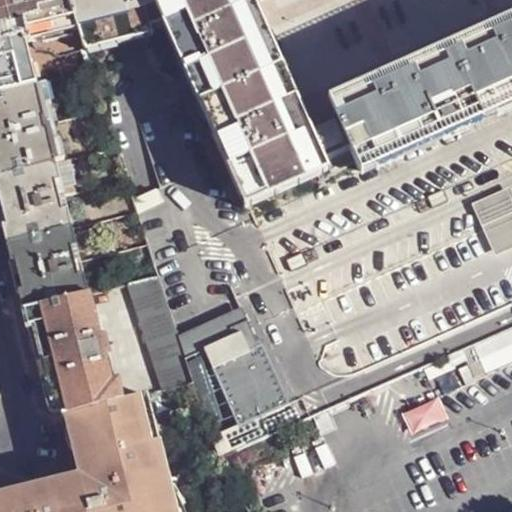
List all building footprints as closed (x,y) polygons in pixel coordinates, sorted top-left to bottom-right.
[(0,0),(0,94),(36,85),(46,83),(92,71),(84,47),(79,30),(68,0),(0,0)] [(236,164),(250,197),(323,164),(322,162),(307,130),(279,65),(266,37),(249,0),(68,0),(79,30),(84,47),(116,40),(150,31),(173,26),(177,35),(177,37),(192,69),(193,71),(205,99),(207,100),(220,130),(221,132),(235,163),(236,164)] [(279,65),(307,130),(337,117),(334,109),(511,28),(511,0),(249,0),(266,37),(279,65)] [(194,380),(219,458),(377,388),(368,368),(511,303),(511,101),(361,171),(351,149),(322,162),(323,164),(250,197),(236,164),(235,163),(221,132),(220,130),(207,100),(205,99),(193,71),(192,69),(177,37),(177,35),(173,26),(150,31),(116,40),(84,47),(92,71),(117,147),(136,201),(139,212),(160,275),(194,380)] [(351,149),(361,171),(511,101),(511,28),(334,109),(337,117),(307,130),(322,162),(351,149)] [(0,94),(0,177),(57,164),(65,161),(59,140),(56,141),(46,105),(50,103),(46,83),(36,85),(0,94)] [(4,227),(8,244),(72,228),(68,210),(63,211),(57,184),(61,183),(57,164),(0,177),(0,197),(1,198),(8,225),(4,227)] [(57,184),(63,211),(68,210),(61,183),(57,184)] [(19,292),(24,310),(89,293),(84,274),(79,276),(73,248),(77,247),(72,228),(8,244),(12,264),(17,263),(23,292),(19,292)] [(73,248),(79,276),(84,274),(77,247),(73,248)] [(128,283),(163,389),(194,380),(160,275),(128,283)] [(60,401),(64,418),(66,416),(75,413),(123,401),(118,380),(111,383),(104,356),(108,355),(104,338),(100,339),(89,293),(24,310),(29,328),(35,327),(53,402),(60,401)] [(181,478),(159,390),(140,395),(169,511),(182,511),(174,479),(181,478)] [(169,511),(140,395),(123,401),(75,413),(93,485),(83,487),(12,505),(8,493),(0,495),(0,511),(169,511)] [(80,475),(8,493),(12,505),(83,487),(93,485),(75,413),(66,416),(76,460),(80,475)]
